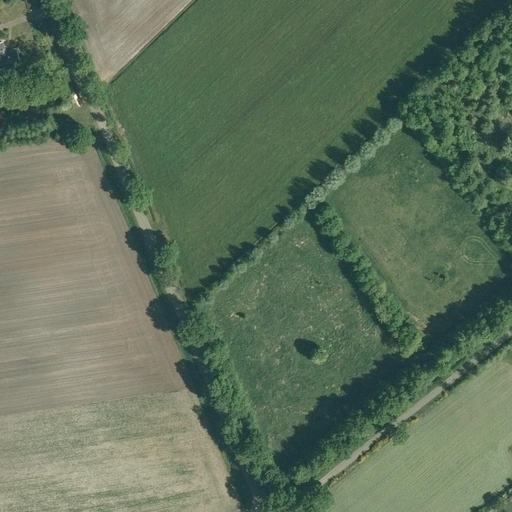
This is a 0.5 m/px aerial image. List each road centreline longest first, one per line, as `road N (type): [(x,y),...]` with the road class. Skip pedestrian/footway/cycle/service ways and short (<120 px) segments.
road 1 (unclassified): [(265,511),(49,0)]
road 2 (unclassified): [(275,511),(511,332)]
